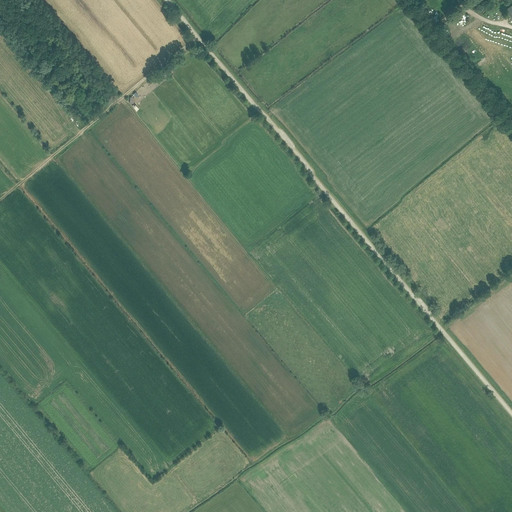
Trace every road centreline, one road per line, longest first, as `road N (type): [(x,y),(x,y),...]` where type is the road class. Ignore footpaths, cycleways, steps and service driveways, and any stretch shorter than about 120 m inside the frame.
road 1 (unclassified): [(511,412),(166,0)]
road 2 (track): [(199,39),(16,186)]
